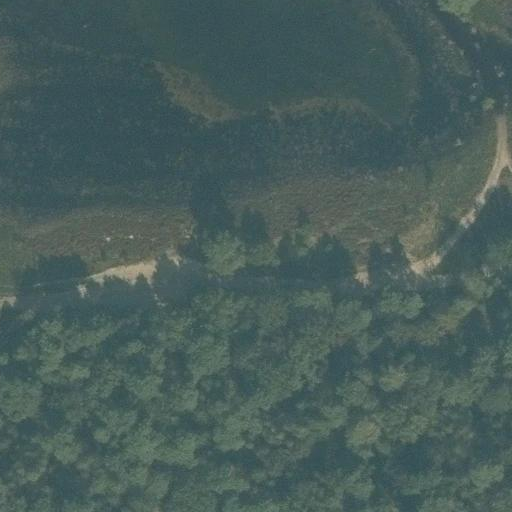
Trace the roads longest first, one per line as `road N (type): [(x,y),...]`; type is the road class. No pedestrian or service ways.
road 1 (track): [(432,0),(498,103),(503,161),(417,285)]
road 2 (track): [(263,292),(38,297)]
road 3 (track): [(263,292),(417,285)]
